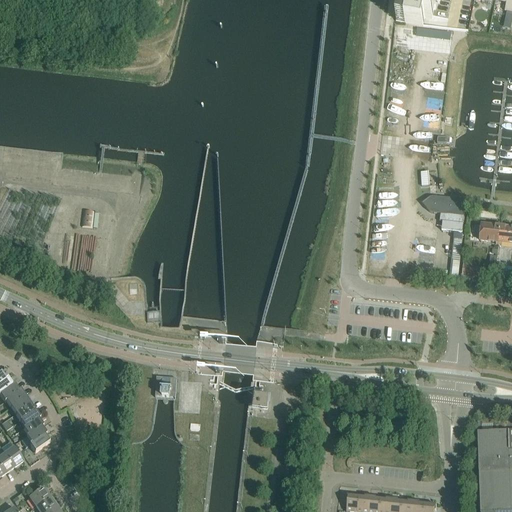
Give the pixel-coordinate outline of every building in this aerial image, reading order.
[(400,0),(396,22),(423,27),(425,17),(432,18),(435,3),(439,4),(440,3),(439,3),(439,1),(440,1),(440,0),(439,0),(400,0)] [(511,0),(495,0),(495,1),(506,3),(505,11),(507,12),(511,12),(511,0)] [(432,213),(433,214),(441,214),(440,222),(443,223),(442,231),(462,233),(466,201),(434,197),(433,197),(432,198),(431,198),(430,198),(429,199),(422,204),(427,211),(428,212),(429,212),(430,213),(432,213)] [(92,229),(94,213),(84,212),(82,227),(92,229)] [(499,245),(501,227),(482,225),(480,241),(496,243),(496,245),(499,245)] [(511,228),(501,227),(499,245),(501,245),(501,243),(511,244),(511,228)] [(454,234),(453,244),(461,245),(462,235),(454,234)] [(461,250),(453,249),(450,277),(458,278),(461,250)] [(496,273),(497,264),(490,263),(488,272),(492,273),(496,273)] [(485,269),(472,268),(472,265),(464,264),(463,276),(484,278),(485,269)] [(492,273),(491,279),(501,280),(502,280),(511,281),(511,267),(502,267),(503,265),(497,264),(496,273),(492,273)] [(175,398),(176,381),(157,379),(156,397),(175,398)] [(0,396),(15,386),(14,385),(12,386),(8,380),(0,385),(0,396)] [(0,396),(4,403),(21,391),(20,391),(19,392),(15,386),(0,396)] [(11,409),(26,398),(21,391),(4,403),(5,404),(6,402),(11,409)] [(16,416),(30,405),(26,398),(11,409),(16,416)] [(266,401),(262,400),(257,400),(257,408),(265,409),(266,401)] [(21,423),(35,412),(30,405),(16,416),(21,423)] [(24,431),(40,420),(35,412),(21,423),(25,429),(23,430),(24,431)] [(27,439),(43,427),(39,421),(40,420),(24,431),(28,437),(26,438),(27,439)] [(511,511),(511,420),(477,422),(480,511),(511,511)] [(30,447),(47,436),(42,429),(44,428),(43,427),(27,439),(31,445),(30,446),(30,447)] [(47,436),(30,447),(35,454),(50,444),(45,437),(47,436)] [(14,469),(24,462),(14,449),(5,455),(14,469)] [(0,468),(5,475),(14,469),(5,455),(0,458),(0,468)] [(36,508),(50,499),(43,489),(30,498),(36,508)] [(357,511),(360,498),(347,496),(346,502),(348,502),(346,511),(357,511)] [(368,511),(370,498),(365,497),(365,498),(360,498),(357,511),(368,511)] [(379,511),(381,500),(376,499),(376,498),(370,498),(368,511),(379,511)] [(52,502),(50,499),(36,508),(39,511),(51,511),(56,508),(58,506),(54,501),(52,502)] [(390,511),(392,500),(386,499),(386,500),(381,500),(379,511),(390,511)] [(401,511),(403,502),(397,502),(398,500),(392,500),(390,511),(401,511)] [(412,511),(413,502),(408,502),(408,503),(403,502),(401,511),(412,511)] [(423,511),(424,505),(419,504),(419,503),(413,502),(412,511),(423,511)]
